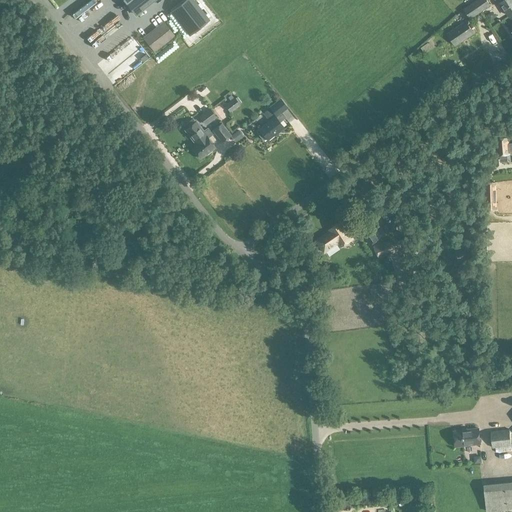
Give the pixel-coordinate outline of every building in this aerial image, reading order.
[(124,0),(135,14),(153,0),(124,0)] [(193,0),(185,0),(171,11),(190,34),(209,19),(193,0)] [(487,0),(476,0),(474,2),(481,13),(491,6),(487,0)] [(511,0),(495,0),(497,3),(499,2),(510,16),(511,14),(511,0)] [(481,13),(474,2),(464,9),(471,20),(481,13)] [(474,33),(466,21),(447,33),(455,45),(474,33)] [(127,31),(121,22),(111,29),(114,34),(105,40),(107,44),(127,31)] [(163,23),(144,38),(154,51),(173,35),(163,23)] [(240,106),(235,98),(234,98),(224,105),(230,113),(240,106)] [(280,100),(270,108),(277,117),(287,109),(280,100)] [(195,109),(199,114),(210,105),(206,101),(195,109)] [(206,125),(217,117),(210,109),(199,117),(206,125)] [(226,124),(232,120),(230,115),(223,118),(226,124)] [(266,137),(267,139),(283,127),(275,116),(256,131),(263,139),(266,137)] [(183,125),(186,130),(185,130),(196,144),(206,136),(207,138),(213,134),(207,127),(203,131),(193,118),(183,125)] [(233,122),(227,129),(234,135),(239,129),(233,122)] [(232,135),(222,123),(213,131),(223,143),(232,135)] [(206,136),(196,144),(192,147),(200,159),(215,148),(207,138),(206,136)] [(511,143),(510,137),(496,138),(497,155),(509,155),(509,153),(511,153),(511,143)] [(246,144),(226,158),(234,168),(243,162),(245,165),(253,159),(250,156),(254,154),(246,144)] [(496,191),(495,182),(485,182),(485,191),(496,191)] [(497,213),(495,256),(511,256),(511,224),(510,224),(510,220),(508,220),(508,214),(497,213)] [(329,230),(330,232),(316,241),(324,253),(338,244),(340,247),(353,238),(342,221),(329,230)] [(362,232),(372,246),(381,239),(371,226),(362,232)] [(380,259),(402,250),(397,237),(375,247),(380,259)] [(478,428),(453,431),(455,446),(480,443),(478,428)] [(492,448),(511,446),(509,429),(490,432),(492,448)] [(511,475),(482,476),(483,503),(511,502),(511,475)] [(388,491),(376,491),(376,500),(387,500),(388,491)] [(336,498),(338,509),(350,508),(348,497),(336,498)]
